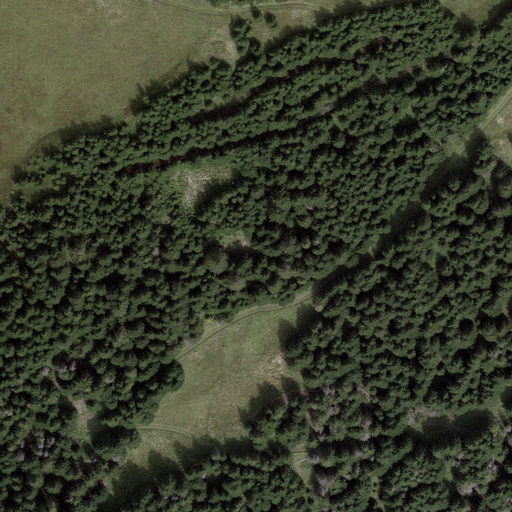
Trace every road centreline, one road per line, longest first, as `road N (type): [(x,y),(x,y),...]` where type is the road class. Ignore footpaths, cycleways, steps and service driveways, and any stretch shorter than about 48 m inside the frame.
road 1 (track): [(450,422),(274,453),(221,449),(164,428),(85,431),(80,424),(233,320),(303,299),(357,263),(401,227),(511,95)]
road 2 (track): [(402,0),(344,10),(227,12),(163,0)]
